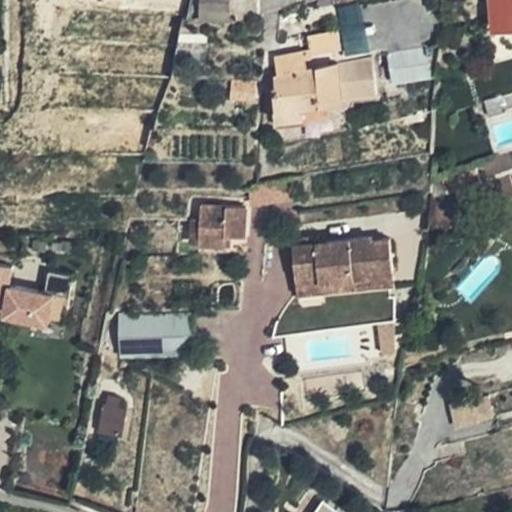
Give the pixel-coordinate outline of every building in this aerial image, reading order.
[(227,0),(197,0),(197,26),(226,26),(227,0)] [(338,28),(343,63),(436,44),(435,0),(289,0),(289,14),(279,15),(277,22),(276,32),(338,21),(338,28)] [(511,0),(486,0),(491,30),(511,27),(511,0)] [(338,28),(338,21),(276,32),(274,39),(338,28)] [(310,57),(311,62),(339,57),(335,36),(306,41),(310,57)] [(425,53),(369,65),(375,91),(431,79),(425,53)] [(270,84),(308,77),(306,63),(311,62),(310,57),(267,65),(270,84)] [(333,72),(310,77),(317,110),(339,106),(333,72)] [(270,84),(268,84),(274,119),(295,115),(317,110),(310,77),(308,77),(270,84)] [(297,131),(295,115),(274,119),(277,134),(297,131)] [(427,191),(426,203),(482,187),(478,172),(468,174),(467,169),(427,183),(427,191)] [(202,227),(201,254),(225,255),(225,245),(245,245),(245,227),(202,227)] [(394,283),(387,248),(370,251),(370,247),(316,257),(299,261),(290,262),(296,293),(319,288),(321,296),(394,283)] [(316,257),(314,251),(298,255),(299,261),(316,257)] [(7,271),(0,270),(0,299),(3,300),(0,320),(45,326),(45,323),(62,325),(68,278),(43,275),(40,296),(4,291),(7,271)] [(299,311),(395,292),(394,283),(321,296),(319,288),(296,293),(299,311)] [(193,361),(192,319),(115,323),(117,365),(193,361)] [(511,344),(492,349),(497,380),(511,376),(511,344)] [(105,395),(97,432),(120,437),(128,400),(105,395)] [(261,511),(353,511),(305,482),(289,507),(273,496),(261,511)]
